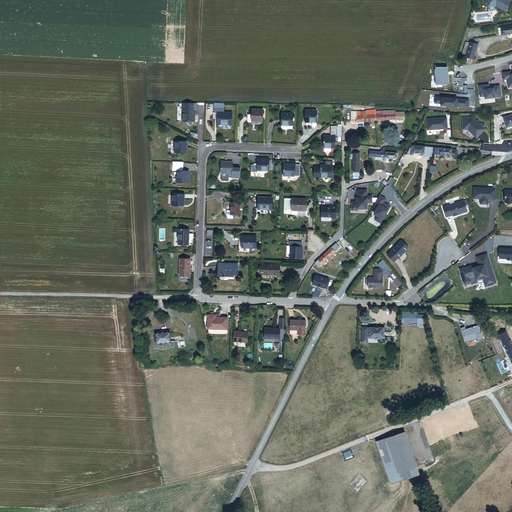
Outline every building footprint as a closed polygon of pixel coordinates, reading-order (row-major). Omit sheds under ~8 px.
[(495,8),(505,12),(510,1),(507,0),(486,0),(487,1),(487,5),(489,9),(495,8)] [(502,34),(511,32),(511,24),(500,27),(502,34)] [(465,56),(473,58),(477,44),(470,42),(465,56)] [(455,88),(454,107),(463,108),(465,79),(455,78),(454,88),(455,88)] [(252,123),(264,123),(264,112),(252,112),(252,117),(248,117),(248,123),(250,124),(252,124),(252,123)] [(313,124),(318,124),(319,113),(307,112),(307,124),(313,124)] [(359,124),(358,118),(377,116),(377,113),(377,112),(352,113),(353,124),(359,124)] [(184,124),(195,124),(195,113),(184,113),(184,124)] [(377,123),(397,120),(396,114),(384,115),(377,116),(377,123)] [(219,128),(232,128),(233,117),(219,117),(219,115),(214,115),(214,120),(219,121),(219,128)] [(282,127),(294,127),(295,116),(282,116),(282,127)] [(359,125),(377,123),(377,116),(358,118),(359,124),(359,125)] [(464,131),(469,131),(477,139),(486,131),(473,119),(463,121),(464,131)] [(448,120),(428,122),(429,133),(449,131),(448,120)] [(336,138),(340,139),(340,129),(332,129),(331,138),(325,138),(324,149),(325,149),(332,150),(336,150),(336,138)] [(176,154),(187,154),(187,144),(176,144),(176,154)] [(431,162),(431,160),(433,151),(410,149),(407,149),(403,158),(411,159),(411,156),(423,157),(422,162),(431,162)] [(438,161),(452,162),(453,153),(435,151),(434,157),(439,157),(438,161)] [(369,160),(393,162),(394,157),(369,154),(369,160)] [(259,173),(270,173),(270,162),(259,162),(259,167),(252,167),(252,176),(259,176),(259,173)] [(324,178),(333,179),(333,173),(333,167),(333,164),(327,163),(327,167),(322,167),(322,171),(318,171),(318,178),(324,178)] [(233,179),(237,179),(237,170),(234,170),(234,168),(234,165),(223,165),(223,177),(233,177),(233,179)] [(300,178),(300,175),(300,167),(285,167),(285,178),(300,178)] [(233,181),(241,181),(241,171),(237,170),(237,179),(233,179),(233,181)] [(178,185),(190,186),(190,175),(183,174),(183,171),(176,171),(176,175),(178,175),(178,185)] [(496,200),(496,188),(473,187),(472,199),(480,199),(480,205),(489,205),(489,200),(496,200)] [(356,201),(350,201),(350,210),(357,210),(358,208),(368,208),(368,203),(373,203),(373,194),(368,195),(368,189),(357,189),(356,201)] [(380,196),(377,203),(378,204),(373,214),(376,215),(374,220),(381,223),(392,205),(385,202),(387,199),(380,196)] [(175,209),(186,209),(186,198),(175,198),(175,209)] [(259,212),(274,212),(274,200),(260,200),(259,212)] [(308,218),(308,201),(294,201),(286,201),(286,214),(286,215),(288,216),(291,216),(293,215),(293,214),(293,212),(300,212),(300,218),(308,218)] [(466,215),(462,203),(441,210),(444,221),(451,218),(453,219),(457,217),(458,216),(463,214),(463,215),(466,215)] [(233,219),(240,219),(241,206),(231,206),(230,215),(230,219),(233,219)] [(338,208),(328,208),(328,218),(338,219),(338,218),(342,218),(342,209),(338,209),(338,208)] [(180,248),(190,248),(191,234),(180,233),(180,248)] [(244,251),(258,251),(258,239),(244,239),(244,251)] [(409,247),(401,240),(387,254),(395,262),(409,247)] [(290,259),(302,260),(303,244),(288,243),(288,248),(290,248),(290,259)] [(334,243),(315,263),(320,267),(339,248),(334,243)] [(511,248),(499,248),(499,260),(511,260),(511,248)] [(498,284),(488,252),(476,256),(480,267),(473,268),(472,265),(459,269),(463,284),(466,286),(470,285),(471,282),(470,279),(475,277),(476,281),(483,280),(485,287),(498,284)] [(182,280),(192,280),(192,262),(182,262),(182,280)] [(229,278),(239,278),(239,267),(227,267),(227,269),(220,269),(219,280),(229,280),(229,278)] [(265,278),(282,278),(282,268),(265,267),(265,278)] [(381,288),(381,272),(379,271),(374,271),(372,272),(372,280),(367,280),(367,288),(368,288),(369,288),(371,289),(371,288),(376,288),(381,288)] [(311,301),(319,301),(323,295),(317,292),(311,301)] [(417,326),(423,326),(424,314),(402,312),(401,322),(417,323),(417,326)] [(211,330),(229,330),(230,318),(218,318),(217,315),(211,315),(211,330)] [(308,332),(309,332),(309,321),(293,321),(293,332),(302,332),(302,335),(304,337),(306,337),(308,335),(308,332)] [(385,339),(386,328),(370,328),(368,328),(363,328),(363,345),(368,345),(368,333),(370,333),(370,338),(385,339)] [(267,340),(282,341),(283,330),(267,329),(267,340)] [(154,332),(156,343),(171,341),(170,330),(154,332)] [(235,342),(250,343),(250,333),(236,332),(235,342)] [(511,362),(511,343),(507,333),(500,336),(511,362)] [(376,442),(391,485),(419,475),(404,433),(376,442)]
